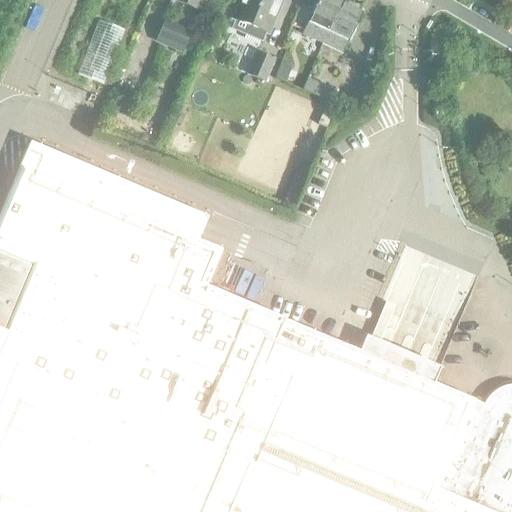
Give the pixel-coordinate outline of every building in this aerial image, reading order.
[(203,0),(168,0),(169,0),(198,12),(203,0)] [(242,0),(234,20),(247,26),(244,34),(261,41),(264,33),(266,33),(279,0),(242,0)] [(319,0),(301,35),(321,44),(340,4),(330,0),(319,0)] [(360,14),(340,4),(321,44),(341,54),(360,14)] [(165,19),(156,41),(181,52),(191,30),(165,19)] [(272,60),(257,53),(248,75),(263,81),(272,60)] [(307,79),(302,90),(332,105),(337,94),(307,79)] [(0,511),(509,511),(511,506),(511,385),(511,386),(508,386),(505,387),(502,388),(499,389),(496,391),(493,392),(491,394),(489,397),(486,399),(485,402),(483,405),(284,321),(205,287),(221,250),(198,241),(208,217),(30,143),(0,211),(0,511)]
